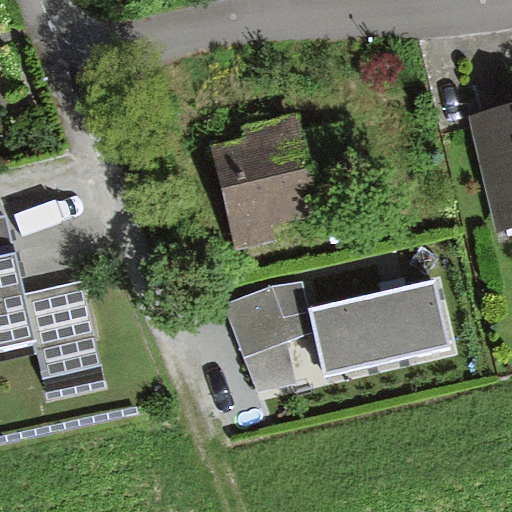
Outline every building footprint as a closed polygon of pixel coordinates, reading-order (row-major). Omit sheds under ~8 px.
[(511,112),(472,122),(499,236),(511,232),(511,112)] [(212,153),(237,253),(279,243),(275,227),(321,216),(317,199),(354,190),(339,126),(302,135),(297,116),(241,130),(244,144),(212,153)] [(0,355),(37,348),(27,291),(12,216),(0,217),(0,355)] [(27,291),(37,348),(43,378),(98,367),(82,281),(27,291)] [(451,353),(435,287),(311,314),(304,284),(274,290),(225,308),(247,359),(315,334),(327,383),(451,353)]
